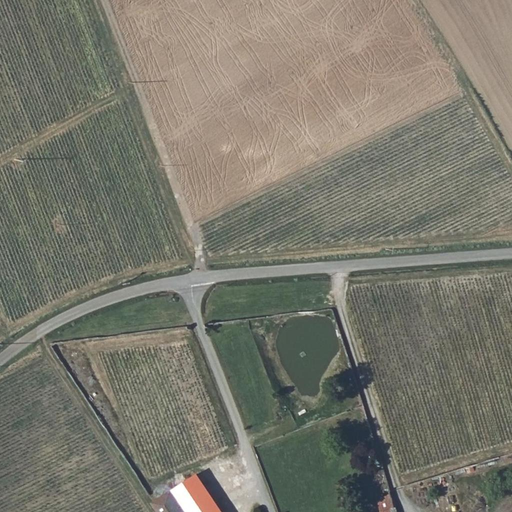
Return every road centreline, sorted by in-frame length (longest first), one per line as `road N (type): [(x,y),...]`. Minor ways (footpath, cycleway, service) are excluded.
road 1 (unclassified): [(207,278),(511,252)]
road 2 (unclassified): [(103,0),(207,278)]
road 3 (unclassified): [(0,360),(92,305),(207,278)]
